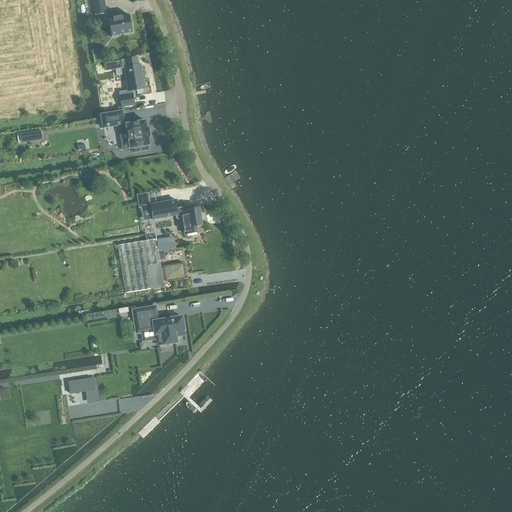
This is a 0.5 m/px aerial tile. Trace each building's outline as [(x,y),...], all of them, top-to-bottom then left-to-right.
[(121,35),(121,33),(133,31),(129,14),(113,17),(112,15),(111,12),(109,13),(109,11),(107,12),(104,0),(92,0),(95,14),(104,12),(106,24),(110,23),(113,37),(121,35)] [(128,89),(119,91),(121,105),(134,104),(132,90),(144,88),(140,65),(139,65),(138,57),(121,60),(122,68),(125,67),(128,89)] [(115,61),(104,63),(105,71),(116,69),(115,61)] [(123,110),(100,114),(102,128),(119,126),(125,125),(125,124),(123,110)] [(125,125),(119,126),(120,134),(127,133),(129,149),(132,148),(132,152),(148,149),(147,146),(149,145),(148,138),(150,138),(148,128),(146,128),(145,120),(125,124),(126,125),(125,125)] [(27,132),(20,133),(22,142),(29,140),(27,132)] [(157,203),(150,204),(150,206),(152,219),(175,215),(176,218),(179,220),(183,219),(185,234),(198,232),(198,230),(199,230),(199,229),(200,229),(201,228),(201,227),(202,226),(202,225),(202,224),(204,224),(202,213),(203,213),(202,210),(201,210),(201,208),(199,208),(183,211),(178,211),(177,207),(176,199),(157,202),(157,203)] [(174,237),(156,239),(157,252),(175,249),(174,237)] [(125,293),(163,287),(157,252),(156,239),(117,245),(125,293)] [(167,282),(187,278),(185,264),(165,267),(167,282)] [(156,306),(132,309),(136,334),(143,333),(155,331),(156,339),(158,346),(178,343),(177,337),(186,336),(183,316),(158,320),(156,306)] [(90,379),(97,377),(95,363),(88,365),(90,379)] [(84,375),(60,379),(62,390),(86,387),(84,375)] [(0,446),(22,441),(21,435),(0,439),(0,446)]
